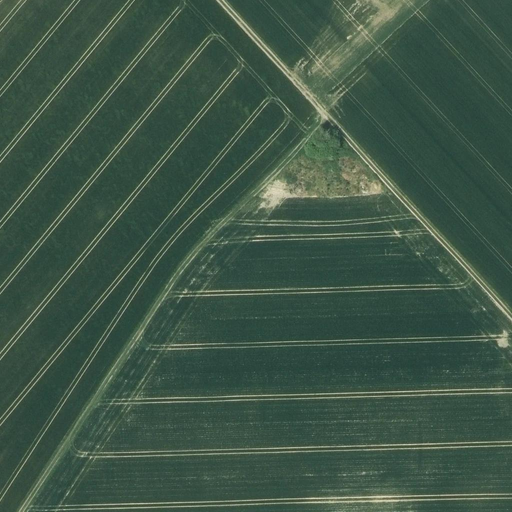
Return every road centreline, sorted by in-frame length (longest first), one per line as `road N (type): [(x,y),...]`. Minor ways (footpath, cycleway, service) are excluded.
road 1 (track): [(21,511),(189,263),(326,121)]
road 2 (track): [(511,318),(217,0)]
